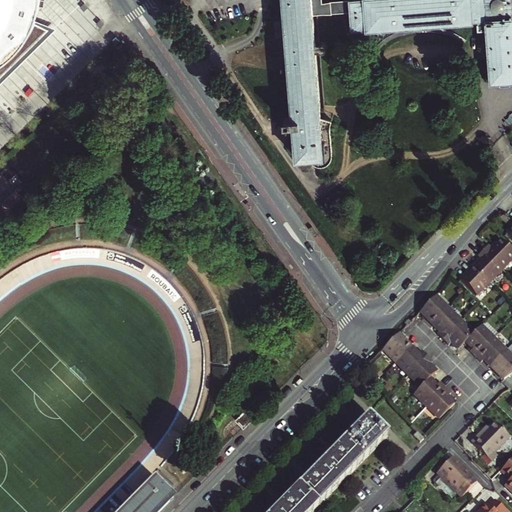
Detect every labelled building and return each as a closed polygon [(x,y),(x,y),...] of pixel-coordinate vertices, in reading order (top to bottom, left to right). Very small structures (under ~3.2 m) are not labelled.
[(0,0),(0,62),(5,61),(30,37),(39,17),(43,0),(0,0)] [(321,116),(313,14),(311,0),(284,0),(294,115),(285,116),(285,121),(294,121),(297,156),(310,156),(312,160),(314,163),(318,165),(323,166),(327,165),(330,162),(332,158),(333,156),(331,126),(332,120),(321,116)] [(488,18),(493,80),(511,78),(511,0),(350,0),(352,11),(353,28),(367,27),(367,29),(474,21),(474,19),(488,18)] [(0,206),(0,234),(20,215),(13,208),(23,198),(17,191),(0,206)] [(499,270),(511,258),(511,254),(498,241),(489,250),(486,247),(481,252),(499,270)] [(499,270),(481,252),(476,257),(479,260),(471,268),(486,283),(499,270)] [(473,296),(486,283),(471,268),(458,281),(473,296)] [(433,296),(418,312),(431,325),(446,310),(433,296)] [(446,310),(431,325),(438,332),(435,335),(440,340),(459,322),(446,310)] [(459,322),(440,340),(446,346),(449,343),(456,350),(464,342),(472,334),(459,322)] [(472,334),(464,342),(471,349),(468,353),(473,358),(492,339),(496,335),(484,322),(472,334)] [(382,348),(395,361),(409,347),(396,334),(382,348)] [(504,351),(492,339),(473,358),(478,363),(482,360),(488,367),(504,351)] [(409,347),(395,361),(407,374),(424,356),(419,351),(416,354),(409,347)] [(511,369),(511,359),(504,351),(488,367),(501,380),(511,369)] [(427,378),(431,375),(434,372),(427,365),(430,362),(424,356),(407,374),(420,386),(427,378)] [(443,388),(438,382),(435,386),(427,378),(420,386),(412,394),(424,407),(443,388)] [(443,388),(424,407),(437,419),(452,403),(445,396),(448,393),(443,388)] [(245,423),(258,413),(252,406),(239,416),(245,423)] [(368,417),(336,450),(364,460),(387,436),(368,417)] [(472,443),(493,463),(504,452),(502,450),(511,439),(511,438),(495,423),(484,434),(483,432),(472,443)] [(412,435),(418,441),(421,438),(415,432),(412,435)] [(313,511),(364,460),(336,450),(275,511),(313,511)] [(466,469),(454,457),(438,474),(463,499),(477,484),(470,477),(464,471),(466,469)] [(511,457),(501,470),(510,479),(505,484),(511,491),(511,457)] [(472,475),(466,469),(464,471),(470,477),(472,475)] [(121,511),(162,511),(176,499),(160,483),(155,478),(121,511)] [(508,511),(496,501),(491,506),(487,503),(479,511),(508,511)]
